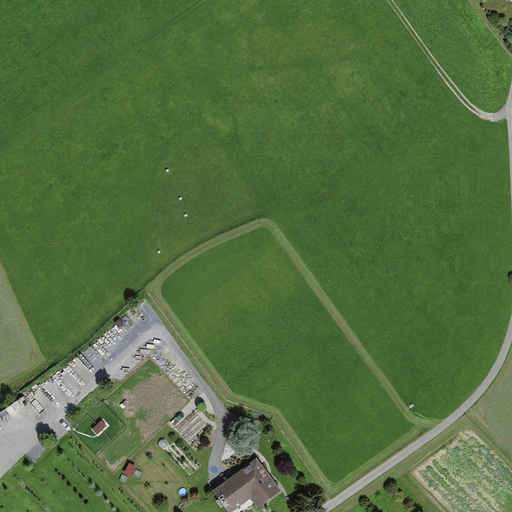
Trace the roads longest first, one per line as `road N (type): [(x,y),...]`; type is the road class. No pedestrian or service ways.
road 1 (track): [(0,464),(159,335),(223,420),(219,475)]
road 2 (unclassified): [(322,511),(461,411),(491,378),(511,329)]
road 3 (track): [(389,0),(463,99),(489,117),(511,112)]
